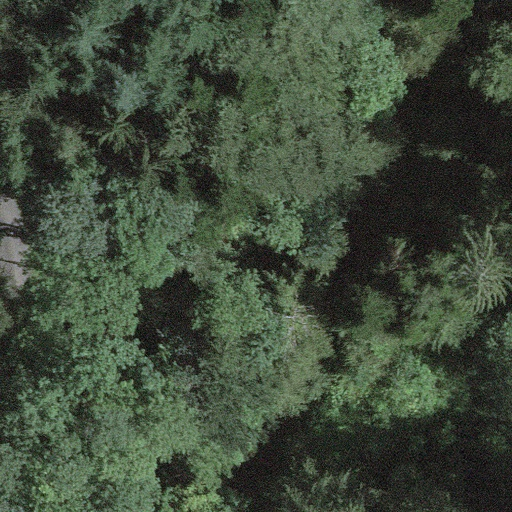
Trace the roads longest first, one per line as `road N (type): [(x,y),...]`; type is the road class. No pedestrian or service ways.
road 1 (track): [(224,511),(312,309),(397,0)]
road 2 (track): [(0,372),(12,325),(12,262),(0,212)]
